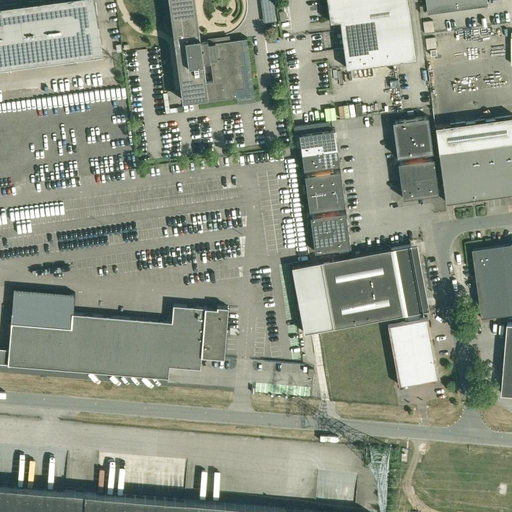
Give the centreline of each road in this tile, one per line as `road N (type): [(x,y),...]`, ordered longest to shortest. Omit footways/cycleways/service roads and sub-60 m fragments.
road 1 (unclassified): [(475,438),(0,399)]
road 2 (unclassified): [(475,438),(442,242),(457,225),(511,218)]
